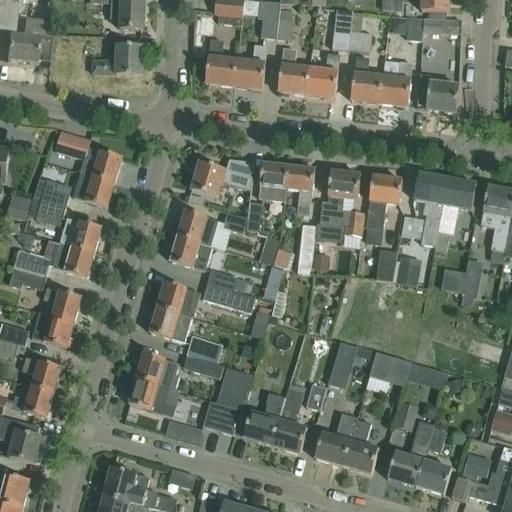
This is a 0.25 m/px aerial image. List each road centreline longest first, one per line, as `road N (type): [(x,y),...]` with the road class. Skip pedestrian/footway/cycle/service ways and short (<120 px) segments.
road 1 (residential): [(87,430),(86,401),(165,122)]
road 2 (unclassified): [(478,161),(165,122)]
road 3 (residential): [(366,511),(87,430)]
road 4 (unclassified): [(165,122),(0,96)]
road 5 (residential): [(478,161),(489,0)]
road 6 (residential): [(165,122),(169,0)]
